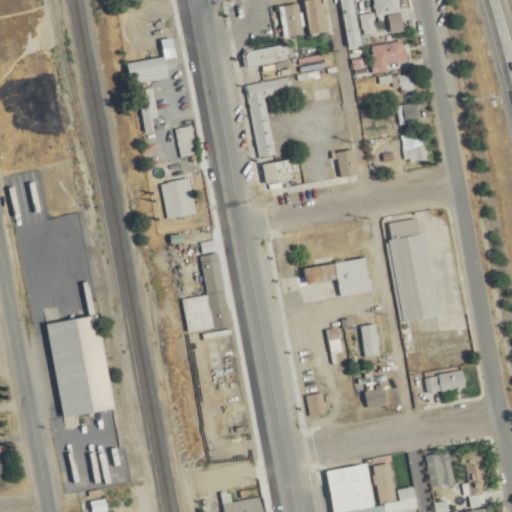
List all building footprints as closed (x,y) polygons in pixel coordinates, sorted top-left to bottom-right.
[(322,0),(304,0),(309,36),(328,33),(322,0)] [(340,0),(349,47),(362,44),(354,0),(340,0)] [(374,0),(377,16),(402,12),(399,0),(374,0)] [(285,37),(304,34),(298,3),(279,6),(285,37)] [(361,14),(365,35),(378,32),(375,12),(361,14)] [(409,56),(407,41),(378,44),(380,61),(372,62),(373,75),(388,73),(386,58),(409,56)] [(290,63),(286,44),(245,52),(249,71),(267,67),(290,63)] [(169,79),(166,62),(174,61),(174,58),(166,60),(165,57),(125,62),(129,85),(169,79)] [(354,59),(355,69),(367,68),(366,58),(354,59)] [(414,73),(394,76),(396,91),(416,88),(414,73)] [(266,96),(293,92),(291,78),(246,85),(258,159),(276,156),(266,96)] [(153,132),(151,120),(159,119),(154,88),(138,91),(145,133),(153,132)] [(421,121),(419,101),(403,103),(407,132),(437,129),(435,119),(421,121)] [(177,129),(183,159),(199,156),(192,126),(177,129)] [(406,149),(409,163),(429,159),(426,145),(406,149)] [(340,177),(358,175),(355,150),(336,152),(340,177)] [(292,179),(289,160),(262,164),(265,184),(292,179)] [(168,220),(196,215),(190,178),(161,184),(168,220)] [(400,322),(438,317),(426,233),(419,234),(417,219),(386,223),(400,322)] [(183,299),(188,333),(229,328),(219,253),(201,256),(207,296),(183,299)] [(340,297),(372,292),(366,257),(334,263),(340,297)] [(60,418),(113,410),(97,314),(44,323),(60,418)] [(362,326),(365,357),(380,356),(377,324),(362,326)] [(332,354),(343,351),(338,328),(327,331),(332,354)] [(466,388),(463,371),(426,378),(429,394),(466,388)] [(363,395),(372,411),(390,401),(381,385),(363,395)] [(326,415),(325,393),(309,395),(310,416),(326,415)] [(482,451),(464,454),(470,501),(474,500),(475,506),(481,505),(481,501),(489,499),(482,451)] [(434,487),(456,483),(451,452),(428,456),(434,487)] [(416,511),(413,488),(394,491),(390,463),(372,466),(371,464),(326,470),(332,511),(416,511)] [(222,505),(222,511),(265,511),(262,497),(222,505)] [(92,511),(105,511),(105,503),(92,503),(92,511)]
